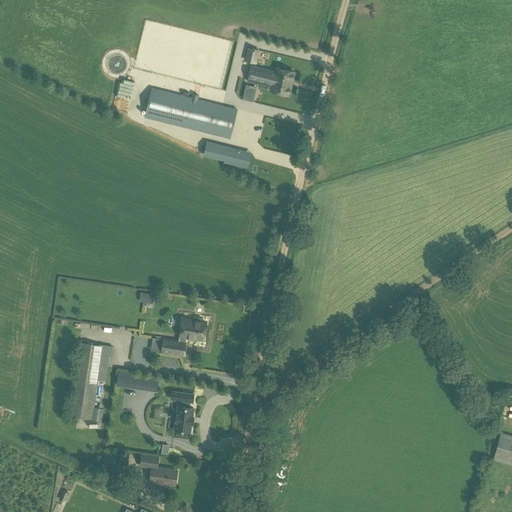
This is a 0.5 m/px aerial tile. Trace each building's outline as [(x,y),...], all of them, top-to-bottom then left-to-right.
[(251,65),(249,73),(256,75),(270,78),(291,84),(294,72),(276,68),(276,71),(251,65)] [(256,75),(249,73),(248,81),(272,87),(271,91),(288,95),(291,84),(270,78),(256,75)] [(237,110),(197,100),(198,95),(193,94),(192,98),(152,88),(145,117),(230,138),(237,110)] [(249,138),(249,148),(266,148),(266,126),(273,126),(273,121),(264,121),(264,125),(244,125),(244,138),(249,138)] [(191,138),(191,152),(223,153),(223,139),(191,138)] [(239,165),(242,151),(228,148),(224,161),(239,165)] [(149,303),(151,293),(141,292),(140,302),(149,303)] [(179,342),(163,339),(162,351),(183,354),(185,343),(185,342),(186,336),(204,339),(206,322),(202,322),(202,318),(194,317),(193,320),(182,319),(179,342)] [(80,341),(70,415),(102,420),(103,408),(93,407),(102,345),(80,341)] [(117,385),(142,389),(144,375),(119,371),(117,385)] [(192,416),(194,408),(190,407),(190,402),(192,402),(194,394),(180,392),(179,400),(180,400),(179,406),(178,406),(177,414),(176,414),(175,421),(174,430),(179,430),(186,431),(190,432),(191,424),(192,424),(193,416),(192,416)] [(511,417),(511,407),(502,405),(500,415),(511,417)] [(158,415),(151,418),(153,424),(160,422),(158,415)] [(511,435),(501,433),(494,460),(511,464),(511,435)] [(140,466),(151,468),(149,481),(175,485),(177,470),(176,470),(176,468),(171,467),(171,469),(157,467),(159,457),(142,454),(140,466)]
